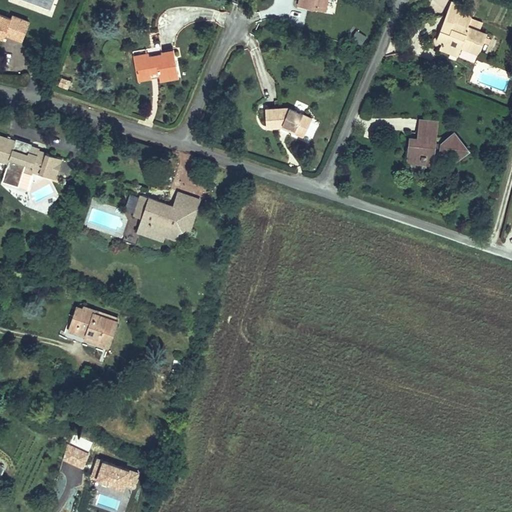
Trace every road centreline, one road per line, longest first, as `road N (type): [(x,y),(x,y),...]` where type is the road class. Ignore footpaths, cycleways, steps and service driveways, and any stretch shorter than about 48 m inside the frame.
road 1 (residential): [(398,0),(321,186)]
road 2 (residential): [(321,186),(511,252)]
road 3 (residential): [(0,86),(181,139)]
road 4 (residential): [(181,139),(321,186)]
road 5 (residential): [(181,139),(234,23)]
